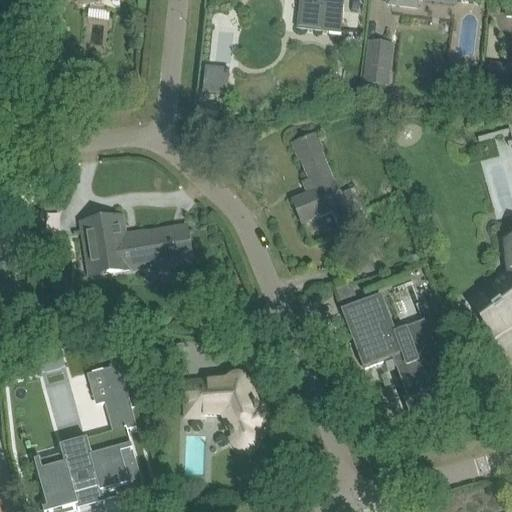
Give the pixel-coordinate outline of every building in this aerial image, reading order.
[(81,0),(81,6),(101,9),(121,10),(122,6),(120,6),(121,0),(81,0)] [(302,0),(302,6),(299,29),(329,32),(329,35),(341,36),(344,10),(344,0),(302,0)] [(388,0),(388,6),(419,9),(419,0),(457,0),(457,2),(483,5),(483,0),(388,0)] [(388,88),(394,46),(370,43),(364,85),(375,86),(373,103),(384,104),(387,88),(388,88)] [(264,61),(273,108),(320,99),(317,83),(337,79),(334,62),(313,66),(310,53),(264,61)] [(511,90),(511,65),(490,63),(487,88),(511,90)] [(207,70),(204,94),(226,96),(228,72),(207,70)] [(446,86),(444,102),(464,104),(465,89),(446,86)] [(499,106),(500,97),(486,95),(485,104),(499,106)] [(333,185),(320,153),(321,152),(315,138),(294,146),(300,162),(302,161),(311,182),(304,184),(309,196),(294,203),(303,225),(316,220),(316,221),(320,219),(320,218),(332,213),(345,244),(371,234),(365,219),(367,218),(356,190),(340,196),(336,184),(333,185)] [(122,219),(83,225),(84,235),(91,278),(131,272),(173,265),(192,262),(187,228),(173,230),(174,231),(164,233),(152,235),(136,238),(136,242),(126,244),(125,239),(122,219)] [(511,273),(511,277),(475,305),(484,315),(481,317),(490,332),(496,328),(500,333),(511,325),(511,255),(509,257),(511,273)] [(70,318),(66,292),(46,295),(51,322),(70,318)] [(382,298),(343,313),(365,371),(395,360),(396,362),(396,363),(398,368),(410,399),(411,403),(425,397),(430,411),(445,406),(446,405),(441,390),(439,386),(435,373),(427,352),(434,350),(423,322),(400,331),(396,333),(382,298)] [(144,343),(142,358),(183,363),(185,347),(144,343)] [(40,463),(36,464),(48,511),(65,511),(77,509),(79,508),(76,498),(100,491),(101,495),(103,495),(116,491),(117,491),(130,487),(126,472),(136,469),(138,469),(128,432),(137,430),(132,410),(142,408),(134,380),(130,364),(120,367),(94,375),(101,406),(105,405),(113,435),(61,449),(64,459),(41,465),(40,463)] [(203,384),(186,385),(186,409),(187,409),(187,413),(187,419),(206,419),(206,417),(207,417),(224,418),(230,434),(231,435),(229,436),(231,440),(232,439),(234,443),(236,446),(238,448),(240,450),(243,450),(247,450),(250,450),(252,448),(255,446),(256,443),(257,440),(257,437),(256,434),(270,428),(262,410),(259,411),(258,408),(257,408),(253,398),(251,393),(252,393),(252,392),(251,393),(251,392),(248,385),(247,384),(248,384),(248,383),(247,384),(246,381),(243,379),(241,378),(238,378),(235,378),(233,379),(230,381),(229,383),(223,384),(204,386),(203,384)]
